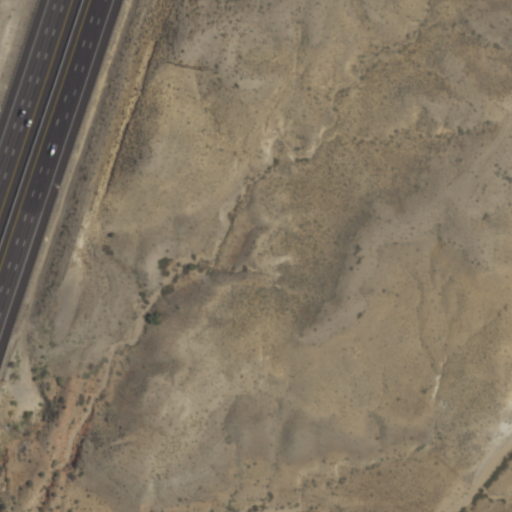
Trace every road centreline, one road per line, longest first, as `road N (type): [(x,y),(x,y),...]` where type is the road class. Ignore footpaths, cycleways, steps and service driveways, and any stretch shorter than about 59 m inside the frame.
road 1 (motorway): [(0,300),(107,0)]
road 2 (motorway): [(53,0),(0,169)]
